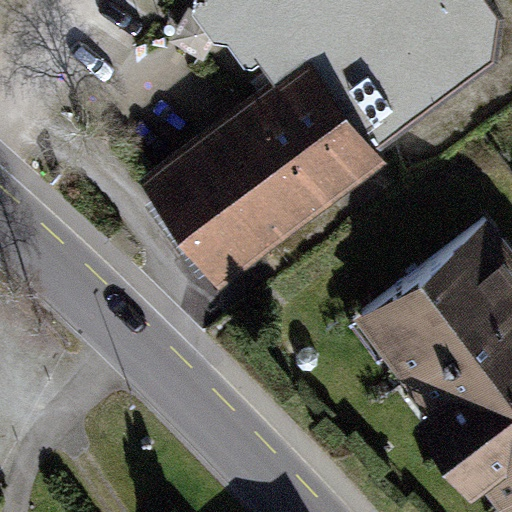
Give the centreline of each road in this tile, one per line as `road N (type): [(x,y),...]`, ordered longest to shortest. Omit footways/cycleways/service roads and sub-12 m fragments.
road 1 (tertiary): [(301,511),(143,342),(0,211)]
road 2 (track): [(17,511),(40,443),(69,405),(143,342)]
